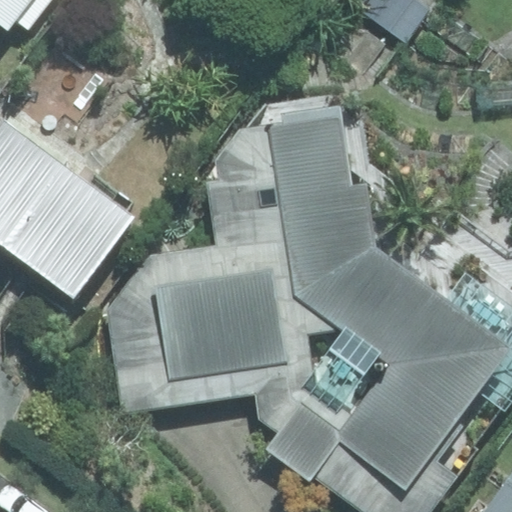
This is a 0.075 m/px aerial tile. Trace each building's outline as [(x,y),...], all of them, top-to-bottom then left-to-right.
[(0,0),(0,33),(4,36),(13,24),(26,35),(52,0),(0,0)] [(411,0),(353,0),(349,7),(405,45),(427,11),(411,0)] [(124,226),(56,175),(65,163),(7,119),(0,127),(0,255),(64,304),(124,226)] [(254,424),(272,436),(260,452),(307,485),(309,481),(352,511),(427,511),(451,479),(432,467),(458,429),(451,424),(502,353),(363,254),(354,195),(339,197),(326,120),(230,136),(209,167),(211,185),(204,186),(214,250),(95,270),(120,415),(249,394),(254,424)] [(511,511),(511,474),(485,511),(511,511)]
